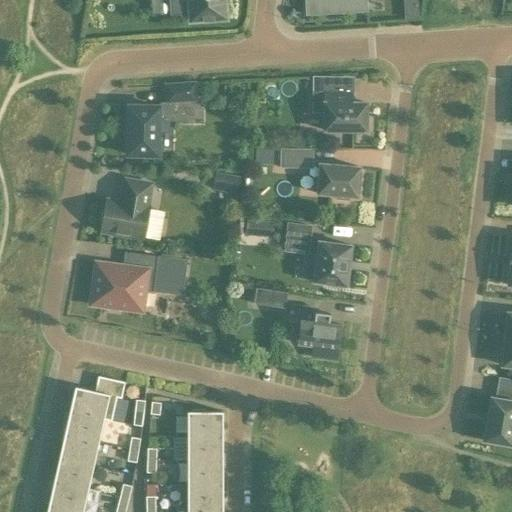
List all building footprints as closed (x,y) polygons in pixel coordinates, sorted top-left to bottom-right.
[(224,0),(169,0),(171,16),(189,15),(189,22),(226,20),(224,0)] [(304,0),(306,15),(366,12),(365,0),(304,0)] [(324,113),(323,131),(365,131),(365,103),(342,103),(342,91),(330,91),(330,77),(312,77),(312,113),(324,113)] [(166,100),(159,103),(159,107),(128,107),(127,155),(157,156),(158,116),(173,117),(173,101),(195,100),(194,84),(165,86),(166,100)] [(280,149),(280,167),(313,168),(313,149),(280,149)] [(319,164),(317,194),(335,196),(335,200),(348,201),(349,197),(357,198),(359,168),(319,164)] [(216,172),(213,190),(237,194),(240,177),(216,172)] [(106,201),(105,209),(102,212),(100,220),(103,223),(101,231),(143,239),(148,209),(146,208),(150,185),(125,180),(121,204),(106,201)] [(341,289),(342,286),(346,287),(347,271),(349,261),(348,261),(351,246),(318,243),(318,245),(308,244),(310,228),(287,226),(283,253),(315,256),(313,283),(326,285),(326,287),(341,289)] [(187,260),(157,256),(155,271),(95,264),(90,305),(142,311),(144,291),(182,296),(187,260)] [(254,303),(285,308),(287,293),(256,287),(254,303)] [(298,344),(315,347),(314,358),(336,361),(341,326),(328,324),(329,314),(316,313),(316,309),(291,306),(289,320),(300,322),(298,344)] [(502,366),(511,366),(511,314),(508,314),(505,334),(504,345),(502,366)] [(94,387),(95,374),(77,373),(75,385),(94,387)] [(69,411),(111,421),(111,420),(116,398),(120,399),(121,398),(124,383),(98,377),(94,392),(74,387),(69,411)] [(483,441),(511,446),(511,444),(511,443),(511,402),(491,398),(483,441)] [(135,402),(134,412),(143,413),(144,403),(135,402)] [(159,415),(160,404),(151,404),(150,414),(159,415)] [(187,437),(222,437),(222,412),(205,412),(205,410),(191,410),(191,412),(187,412),(187,437)] [(110,422),(111,421),(69,411),(64,435),(99,443),(104,420),(110,422)] [(93,466),(99,443),(64,435),(58,458),(93,466)] [(222,461),(222,437),(187,437),(187,461),(222,461)] [(128,450),(137,452),(139,440),(130,439),(128,450)] [(136,463),(137,452),(128,450),(127,462),(136,463)] [(155,462),(156,450),(147,450),(146,461),(155,462)] [(93,466),(58,458),(53,482),(88,490),(93,466)] [(155,473),(155,462),(146,461),(146,473),(155,473)] [(222,485),(222,461),(187,461),(187,485),(222,485)] [(77,511),(83,511),(88,490),(53,482),(48,505),(77,511)] [(122,485),(118,500),(127,503),(131,487),(122,485)] [(222,485),(187,485),(187,509),(222,509),(222,485)] [(124,511),(127,503),(118,500),(115,511),(124,511)]
